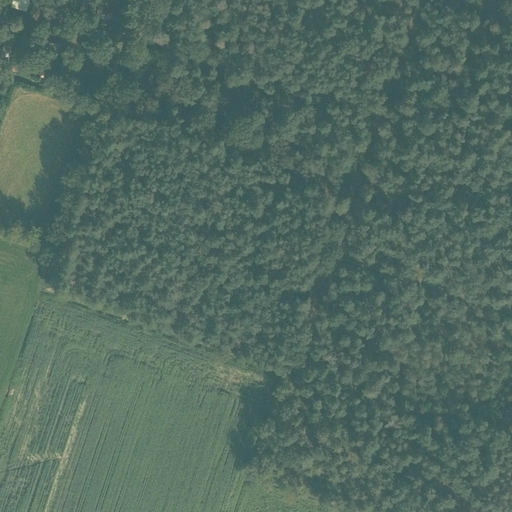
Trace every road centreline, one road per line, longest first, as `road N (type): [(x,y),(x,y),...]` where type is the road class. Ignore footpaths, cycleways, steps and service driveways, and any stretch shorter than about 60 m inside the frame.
road 1 (track): [(334,237),(418,0)]
road 2 (track): [(334,237),(511,296)]
road 3 (track): [(272,422),(317,285)]
